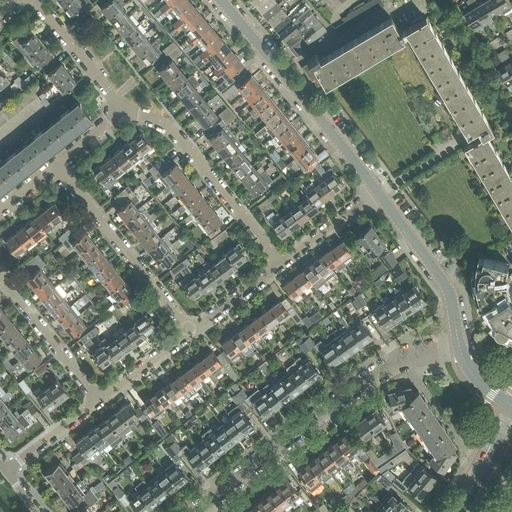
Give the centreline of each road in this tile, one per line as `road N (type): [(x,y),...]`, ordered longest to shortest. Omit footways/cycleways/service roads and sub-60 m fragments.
road 1 (residential): [(194,511),(392,364),(458,347)]
road 2 (residential): [(377,193),(221,0)]
road 3 (residential): [(281,263),(178,137),(154,119),(120,110)]
road 4 (residential): [(190,332),(54,163)]
road 5 (residential): [(458,347),(449,294),(377,193)]
road 6 (residential): [(99,401),(0,276)]
road 7 (residential): [(120,110),(33,0)]
